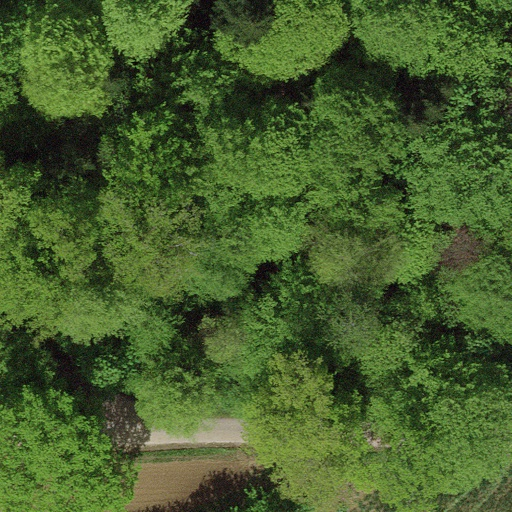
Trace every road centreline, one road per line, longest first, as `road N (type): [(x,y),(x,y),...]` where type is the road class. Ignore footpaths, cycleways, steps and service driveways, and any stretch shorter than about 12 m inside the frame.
road 1 (track): [(144,427),(511,446)]
road 2 (track): [(0,335),(144,427)]
road 3 (track): [(0,414),(144,427)]
